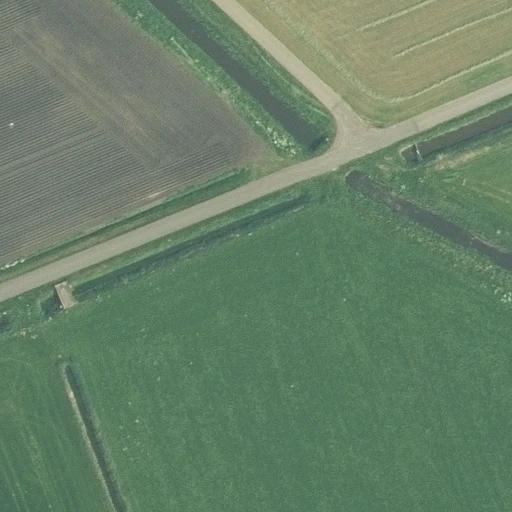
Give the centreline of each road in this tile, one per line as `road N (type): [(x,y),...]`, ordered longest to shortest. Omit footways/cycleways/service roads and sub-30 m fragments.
road 1 (unclassified): [(0,295),(373,142)]
road 2 (unclassified): [(373,142),(221,0)]
road 3 (unclassified): [(373,142),(511,86)]
